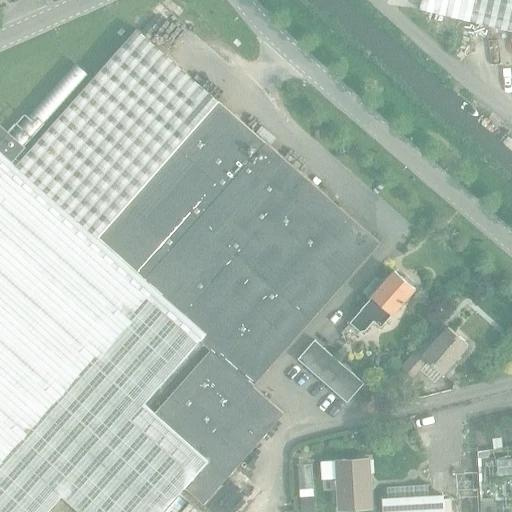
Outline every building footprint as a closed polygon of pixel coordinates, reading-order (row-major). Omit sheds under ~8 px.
[(511,0),(422,0),(419,10),(511,33),(511,0)] [(251,387),(378,243),(135,28),(15,165),(215,344),(158,408),(213,455),(186,486),(204,502),(282,414),(251,387)] [(215,344),(15,165),(11,162),(25,147),(0,124),(0,511),(49,511),(63,497),(80,511),(163,511),(186,486),(213,455),(158,408),(215,344)] [(414,290),(411,287),(414,285),(404,277),(402,279),(393,272),(381,285),(375,280),(365,291),(372,297),(349,323),(360,332),(365,330),(373,320),(381,327),(414,290)] [(426,361),(442,375),(445,371),(449,374),(455,366),(452,363),(467,346),(447,328),(436,340),(430,335),(400,368),(411,378),(426,361)] [(297,358),(321,380),(326,385),(344,366),(314,339),(297,358)] [(346,402),(363,383),(344,366),(326,385),(346,402)] [(336,461),(322,462),(322,479),(337,479),(338,510),(372,508),(369,459),(336,461)] [(511,459),(497,460),(497,473),(511,472),(511,459)] [(312,464),(298,465),(300,496),(314,496),(312,464)] [(428,485),(387,488),(388,499),(428,496),(428,485)] [(388,499),(383,499),(383,511),(443,511),(443,496),(428,496),(388,499)] [(314,498),(302,499),(302,511),(313,511),(314,511),(314,498)] [(201,511),(191,502),(182,511),(201,511)]
